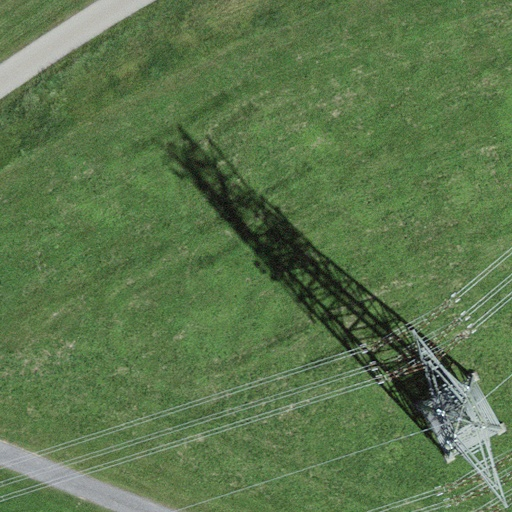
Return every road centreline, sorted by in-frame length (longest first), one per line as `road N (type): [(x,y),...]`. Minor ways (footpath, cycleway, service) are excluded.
road 1 (unclassified): [(0,450),(149,511)]
road 2 (unclassified): [(0,81),(131,0)]
